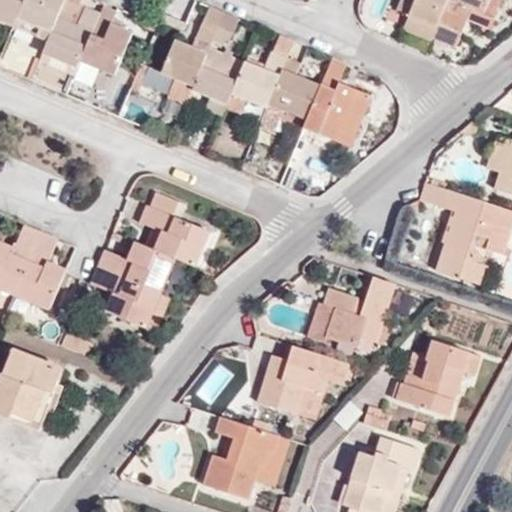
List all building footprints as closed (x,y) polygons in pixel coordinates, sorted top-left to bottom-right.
[(0,0),(0,20),(13,26),(18,16),(24,0),(0,0)] [(24,0),(18,16),(52,31),(58,17),(60,12),(65,0),(24,0)] [(81,0),(65,0),(60,12),(73,19),(80,6),(81,0)] [(400,0),(397,9),(408,14),(437,26),(444,9),(447,0),(400,0)] [(466,19),(470,9),(449,0),(447,0),(444,9),(466,19)] [(482,14),(488,0),(449,0),(470,9),(482,14)] [(80,6),(73,19),(60,12),(58,17),(78,26),(86,9),(80,6)] [(116,11),(104,6),(100,15),(81,60),(113,75),(130,33),(119,28),(111,25),(114,19),(116,11)] [(197,35),(212,42),(224,13),(209,7),(197,35)] [(86,9),(78,26),(58,17),(52,31),(48,41),(43,52),(78,67),(81,60),(100,15),(86,9)] [(453,48),(466,19),(444,9),(437,26),(431,39),(453,48)] [(226,48),(239,19),(224,13),(212,42),(226,48)] [(408,14),(402,31),(430,43),(431,39),(437,26),(408,14)] [(48,41),(52,31),(18,16),(13,26),(48,41)] [(119,28),(121,21),(114,19),(111,25),(119,28)] [(294,42),(277,35),(271,52),(287,58),(294,42)] [(175,39),(162,73),(176,80),(193,88),(207,54),(175,39)] [(233,54),(225,50),(222,57),(231,60),(233,54)] [(222,57),(208,51),(207,54),(193,88),(192,90),(227,106),(232,94),(244,66),(231,60),(222,57)] [(263,71),(245,63),(244,66),(232,94),(245,100),(266,109),(268,104),(287,58),(271,52),(263,71)] [(372,96),(339,83),(347,64),(333,57),(321,86),(306,121),(303,127),(319,134),(336,141),(338,142),(347,120),(359,126),(372,96)] [(297,75),(301,64),(287,58),(268,104),(284,111),(306,121),(321,86),(297,75)] [(109,86),(113,75),(81,60),(78,67),(76,71),(109,86)] [(176,80),(170,96),(187,103),(189,97),(192,90),(193,88),(176,80)] [(227,106),(192,90),(189,97),(224,112),(225,110),(227,106)] [(238,116),(245,100),(232,94),(227,106),(225,110),(238,116)] [(281,122),(284,111),(268,104),(266,109),(263,115),(281,122)] [(338,142),(350,147),(359,126),(347,120),(338,142)] [(315,141),(334,148),(336,141),(319,134),(315,141)] [(511,139),(498,135),(488,168),(500,172),(495,189),(511,194),(511,139)] [(446,183),(432,178),(430,185),(439,188),(444,189),(446,183)] [(439,188),(430,185),(425,183),(419,200),(434,205),(439,188)] [(486,250),(508,256),(511,243),(511,211),(444,189),(439,188),(434,205),(454,211),(453,217),(450,216),(446,227),(450,228),(449,232),(445,231),(441,243),(444,244),(436,270),(453,276),(454,273),(459,275),(459,278),(479,285),(484,272),(481,271),(482,264),(478,262),(469,253),(475,235),(489,239),(486,250)] [(161,231),(168,234),(160,252),(175,259),(194,267),(209,231),(177,218),(172,216),(178,201),(156,192),(150,206),(146,205),(139,221),(161,231)] [(177,218),(183,203),(178,201),(172,216),(177,218)] [(405,216),(421,209),(418,201),(402,209),(405,216)] [(15,246),(12,254),(0,248),(0,290),(15,297),(42,232),(23,225),(15,246)] [(160,252),(168,234),(161,231),(153,249),(160,252)] [(48,259),(58,238),(42,232),(15,297),(47,311),(62,275),(45,267),(48,259)] [(15,246),(0,240),(0,248),(12,254),(15,246)] [(141,244),(134,241),(127,259),(133,261),(141,244)] [(133,261),(127,259),(106,249),(98,268),(161,294),(175,259),(160,252),(153,249),(141,244),(133,261)] [(63,273),(65,267),(48,259),(45,267),(62,275),(63,273)] [(113,292),(107,310),(147,327),(161,294),(98,268),(91,284),(113,292)] [(395,289),(396,285),(373,277),(360,316),(357,325),(349,321),(353,313),(358,297),(328,288),(323,304),(318,302),(306,337),(324,344),(326,337),(357,348),(361,337),(377,343),(390,304),(395,289)] [(395,306),(401,291),(395,289),(390,304),(395,306)] [(147,327),(157,331),(170,298),(161,294),(147,327)] [(360,316),(353,313),(349,321),(357,325),(360,316)] [(85,354),(89,342),(67,332),(61,345),(85,354)] [(355,354),(371,359),(377,343),(361,337),(357,348),(355,354)] [(448,416),(462,373),(469,353),(432,341),(427,358),(413,353),(398,399),(448,416)] [(293,346),(286,344),(281,359),(288,361),(293,346)] [(293,346),(288,361),(281,359),(272,355),(257,401),(315,419),(329,381),(342,385),(344,379),(349,363),(293,346)] [(0,415),(37,430),(61,368),(12,350),(0,381),(0,415)] [(474,377),(480,357),(469,353),(462,373),(474,377)] [(355,365),(349,363),(344,379),(351,382),(355,365)] [(380,409),(369,405),(366,414),(377,418),(380,409)] [(374,428),(377,418),(366,414),(363,424),(374,428)] [(270,433),(251,427),(221,418),(216,433),(233,438),(226,459),(213,455),(204,485),(248,499),(255,480),(260,465),(266,467),(270,453),(275,454),(281,436),(270,433)] [(272,425),(254,419),(251,427),(270,433),(272,425)] [(276,487),(290,439),(281,436),(275,454),(270,453),(266,467),(260,465),(255,480),(276,487)] [(366,511),(382,511),(389,491),(394,492),(402,466),(409,469),(412,470),(419,449),(381,437),(375,456),(360,452),(348,489),(344,487),(339,503),(343,505),(348,506),(366,511)] [(389,491),(382,511),(394,511),(409,469),(402,466),(394,492),(389,491)] [(282,495),(277,511),(288,511),(292,500),(292,498),(282,495)]
